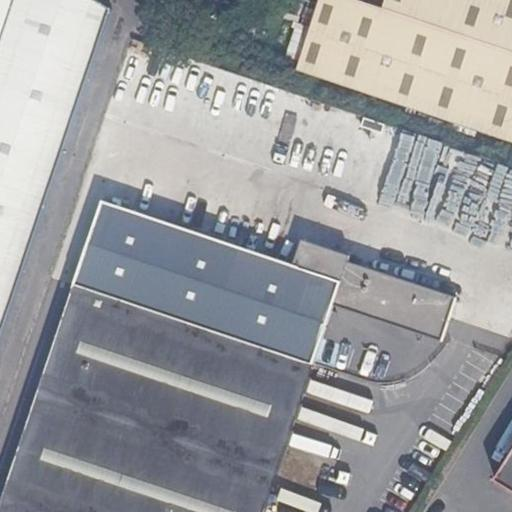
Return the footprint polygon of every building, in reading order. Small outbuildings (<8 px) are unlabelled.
[(0,0),(0,347),(114,19),(83,0),(0,0)] [(326,0),(320,0),(292,79),(511,151),(511,0),(385,0),(380,18),(326,0)] [(151,92),(165,51),(135,40),(121,81),(151,92)] [(192,65),(182,97),(209,105),(219,74),(192,65)] [(360,173),(373,133),(334,121),(337,110),(284,94),(277,115),(298,121),(294,134),(312,139),(316,126),(327,129),(317,160),(360,173)] [(355,191),(439,194),(440,183),(476,184),(477,148),(389,145),(388,175),(355,174),(355,191)] [(110,201),(132,204),(134,190),(113,187),(110,201)] [(253,225),(280,234),(288,210),(260,201),(253,225)] [(0,511),(262,511),(309,366),(246,347),(70,290),(0,504),(0,511)] [(511,471),(497,495),(511,504),(511,471)]
